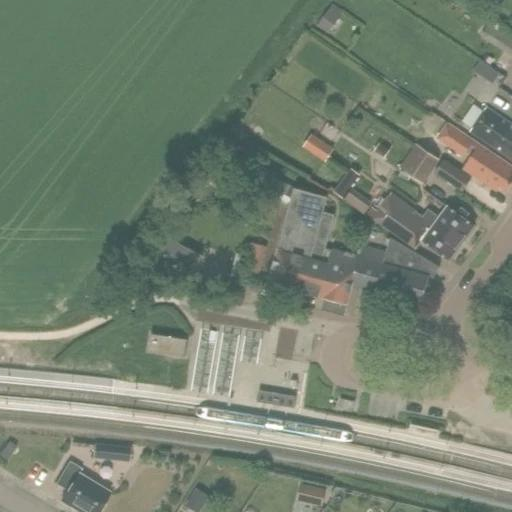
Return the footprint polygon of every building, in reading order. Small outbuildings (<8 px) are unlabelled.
[(332,6),(319,25),(328,31),(342,12),(332,6)] [(511,40),(488,25),(481,37),(511,57),(511,40)] [(492,83),(499,73),(479,60),(472,70),(492,83)] [(484,110),(473,103),(461,119),(471,126),(469,129),(511,159),(511,126),(485,108),(484,110)] [(433,114),(425,128),(448,143),(457,128),(433,114)] [(307,150),(325,161),(333,149),(315,137),(307,150)] [(400,167),(424,183),(439,159),(415,144),(400,167)] [(499,185),(506,189),(511,180),(511,172),(509,170),(511,167),(478,145),(463,168),(497,189),(499,185)] [(434,173),(461,191),(471,177),(443,159),(434,173)] [(291,187),(259,169),(249,188),(251,189),(248,195),(258,200),(262,194),(285,207),(291,187)] [(341,198),(359,175),(350,169),(333,191),(341,198)] [(363,213),(371,202),(351,188),(343,199),(363,213)] [(311,293),(319,261),(331,214),(323,212),(326,198),(291,189),(267,282),(311,293)] [(427,208),(421,216),(389,193),(372,216),(415,247),(420,239),(448,259),(473,224),(446,205),(438,216),(427,208)] [(319,261),(311,293),(324,296),(322,308),(342,313),(344,303),(345,303),(350,285),(417,302),(423,293),(427,275),(432,278),(439,266),(389,237),(385,252),(360,246),(357,258),(330,251),(327,263),(319,261)] [(188,243),(187,255),(210,259),(212,247),(188,243)] [(147,350),(184,356),(187,339),(150,333),(147,350)] [(256,400),(256,401),(294,407),(295,396),(258,390),(256,400)] [(337,408),(352,411),(354,401),(339,397),(337,408)] [(46,486),(63,457),(36,441),(19,469),(46,486)] [(0,457),(6,461),(16,448),(8,442),(0,453),(0,457)] [(128,461),(130,446),(94,443),(92,457),(128,461)] [(81,468),(68,460),(55,483),(67,490),(61,500),(79,511),(96,511),(109,492),(78,473),(81,468)] [(321,506),(325,489),(300,483),(296,500),(321,506)] [(195,511),(199,511),(209,496),(196,487),(185,505),(195,511)]
